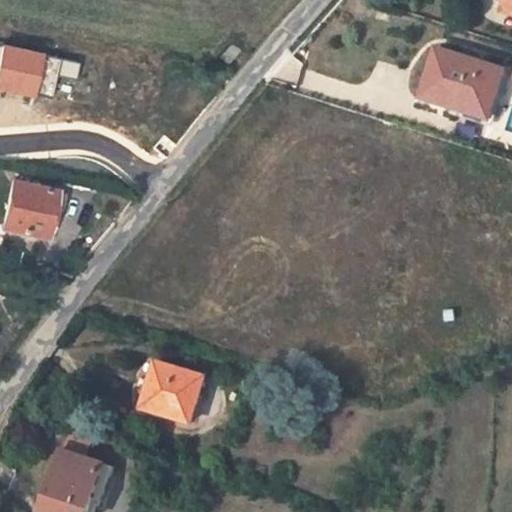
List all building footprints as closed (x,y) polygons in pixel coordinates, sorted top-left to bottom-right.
[(228,66),(240,51),(232,43),(219,58),(228,66)] [(76,62),(0,45),(0,87),(48,98),(53,75),(72,80),(76,62)] [(492,112),(504,71),(437,50),(422,99),(458,110),(460,103),(492,112)] [(50,206),(53,193),(53,190),(11,182),(0,227),(44,236),(50,206)] [(53,193),(50,206),(58,207),(60,195),(53,193)] [(191,423),(204,377),(157,364),(144,409),(191,423)] [(77,457),(109,467),(112,460),(80,449),(77,457)] [(102,507),(114,469),(109,467),(77,457),(63,452),(44,511),(47,511),(88,511),(91,504),(102,507)]
